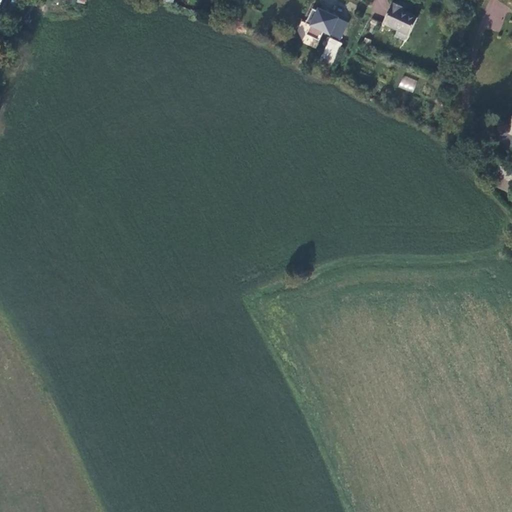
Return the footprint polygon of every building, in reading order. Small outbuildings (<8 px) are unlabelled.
[(180,0),(179,7),(187,11),(189,0),(180,0)] [(399,11),(400,8),(391,3),(382,24),(395,30),(407,35),(415,18),(399,11)] [(341,40),(349,22),(312,6),(297,41),(316,49),(323,33),(341,40)] [(403,42),(407,35),(395,30),(392,38),(403,42)] [(342,44),(331,39),(317,67),(328,72),(342,44)] [(413,92),(417,80),(402,75),(398,87),(413,92)] [(511,173),(498,167),(491,185),(511,193),(511,173)]
